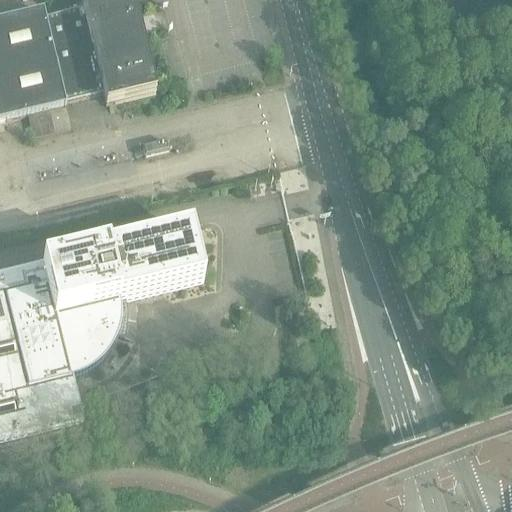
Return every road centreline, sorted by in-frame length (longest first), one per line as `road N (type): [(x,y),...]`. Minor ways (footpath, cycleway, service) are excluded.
road 1 (tertiary): [(396,353),(293,0)]
road 2 (tertiary): [(480,511),(433,400),(396,353)]
road 3 (tertiary): [(396,353),(406,436),(432,511)]
